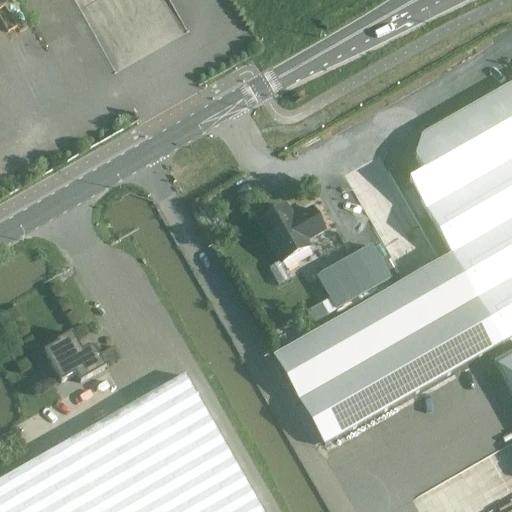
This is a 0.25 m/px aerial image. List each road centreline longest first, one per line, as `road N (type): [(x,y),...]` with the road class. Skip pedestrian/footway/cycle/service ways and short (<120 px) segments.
road 1 (unclassified): [(143,157),(343,511)]
road 2 (unclassified): [(143,157),(421,0)]
road 3 (unclassified): [(0,237),(143,157)]
